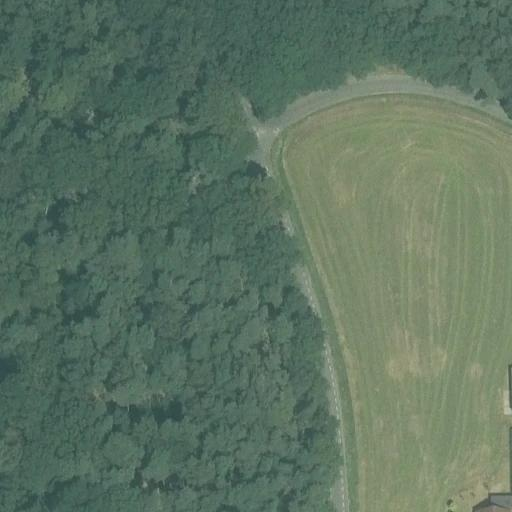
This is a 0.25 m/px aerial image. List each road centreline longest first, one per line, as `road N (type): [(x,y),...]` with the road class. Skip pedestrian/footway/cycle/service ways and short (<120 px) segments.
road 1 (unclassified): [(342,511),(317,309),(294,225),(251,138)]
road 2 (unclassified): [(511,121),(427,90),(363,90),(251,138)]
road 3 (unclassified): [(251,138),(164,0)]
